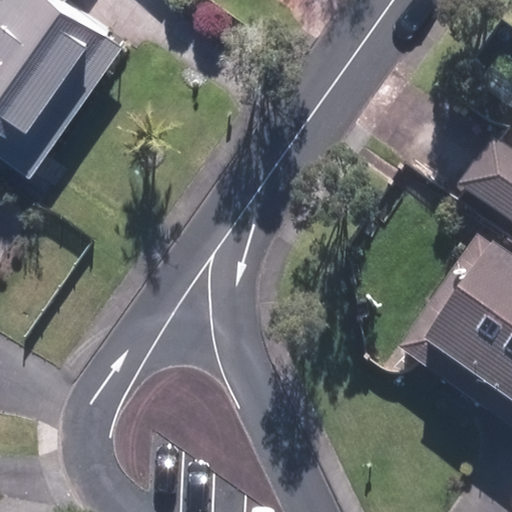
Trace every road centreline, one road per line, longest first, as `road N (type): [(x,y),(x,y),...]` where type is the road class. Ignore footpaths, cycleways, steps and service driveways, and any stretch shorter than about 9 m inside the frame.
road 1 (residential): [(129,511),(103,494),(84,438),(96,392),(174,284),(234,223)]
road 2 (residential): [(234,223),(235,355),(310,511)]
road 3 (residential): [(234,223),(391,0)]
